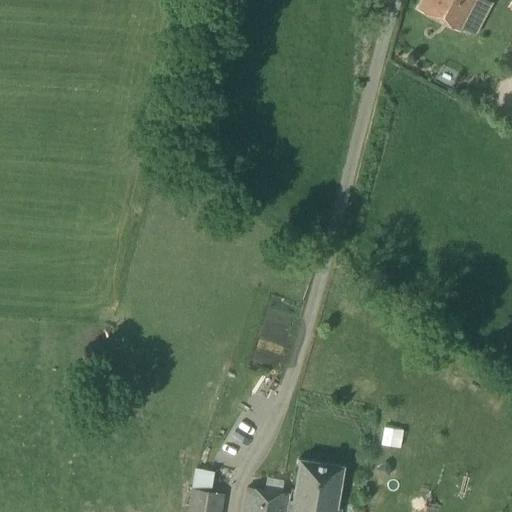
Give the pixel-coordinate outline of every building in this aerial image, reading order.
[(459,31),(475,0),(422,0),(418,9),(459,31)] [(361,290),(351,310),(370,320),(380,300),(361,290)] [(261,356),(275,361),(287,326),(273,321),(261,356)] [(401,347),(418,357),(428,340),(411,330),(401,347)] [(457,361),(442,375),(457,391),(472,376),(457,361)] [(480,402),(500,411),(507,395),(488,386),(480,402)] [(404,440),(405,422),(386,420),(384,439),(404,440)] [(291,488),(290,494),(247,487),(243,511),(340,511),(341,508),(337,508),(344,466),(300,459),(295,489),(291,488)] [(511,473),(501,478),(511,500),(511,499),(511,473)] [(221,511),(224,493),(191,488),(187,511),(221,511)]
